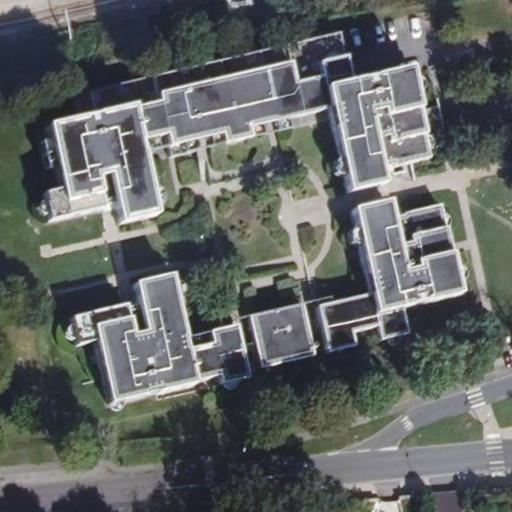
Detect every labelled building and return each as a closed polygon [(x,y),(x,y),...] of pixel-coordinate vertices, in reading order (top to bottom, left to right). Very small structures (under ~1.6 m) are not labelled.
[(113,227),(150,219),(136,157),(134,145),(159,139),(162,151),(175,148),(189,145),(183,119),(195,117),(201,142),(214,139),(217,149),(244,142),(242,133),(255,130),(249,104),(261,101),(267,127),(281,124),(320,115),(339,197),(376,189),(372,173),(384,171),(385,172),(442,159),(435,128),(413,133),(410,116),(402,85),(354,96),(352,86),(343,88),(331,38),(69,98),(75,122),(39,130),(54,193),(34,197),(41,225),(98,213),(97,210),(108,208),(113,227)] [(400,75),(352,86),(354,96),(402,85),(400,75)] [(249,104),(255,130),(267,127),(261,101),(249,104)] [(410,116),(413,133),(435,128),(431,111),(410,116)] [(183,119),(189,145),(201,142),(195,117),(183,119)] [(242,133),(244,142),(283,134),(281,124),(267,127),(255,130),(242,133)] [(159,139),(134,145),(136,157),(162,151),(159,139)] [(177,158),(217,149),(214,139),(201,142),(189,145),(175,148),(177,158)] [(384,221),(380,205),(343,213),(363,296),(311,309),(321,354),(349,347),(345,334),(370,328),(373,341),(400,335),(394,310),(452,297),(431,208),(396,216),(396,218),(384,221)] [(180,351),(177,340),(163,279),(126,287),(131,308),(119,311),(118,308),(63,321),(70,349),(89,344),(103,407),(189,387),(188,385),(213,379),(215,386),(241,379),(230,328),(202,334),(205,346),(180,351)] [(296,308),(243,320),(255,372),(308,360),(296,308)] [(177,340),(180,351),(205,346),(202,334),(177,340)] [(455,511),(455,495),(424,496),(424,511),(455,511)]
